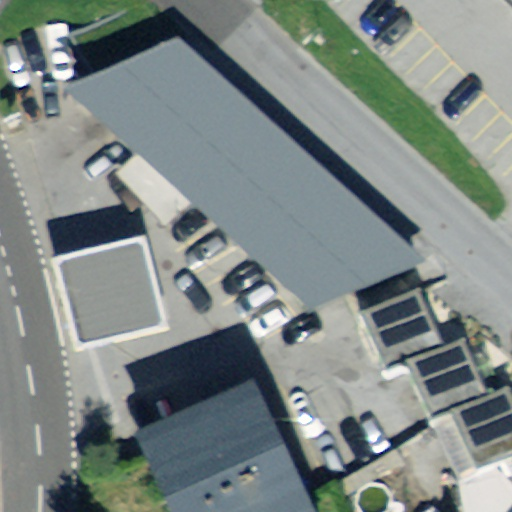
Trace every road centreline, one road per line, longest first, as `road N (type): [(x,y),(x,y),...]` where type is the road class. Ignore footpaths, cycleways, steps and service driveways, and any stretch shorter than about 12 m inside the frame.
road 1 (tertiary): [(511,283),(222,19)]
road 2 (secondary): [(10,379),(15,267),(0,218)]
road 3 (secondary): [(10,379),(28,511)]
